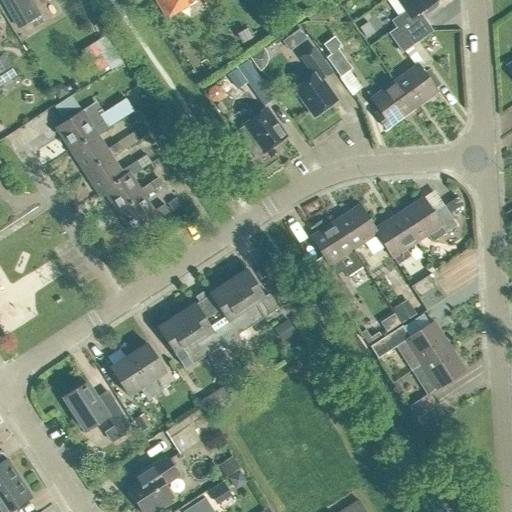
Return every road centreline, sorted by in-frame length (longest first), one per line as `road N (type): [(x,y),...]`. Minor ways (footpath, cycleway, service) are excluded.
road 1 (residential): [(120,302),(329,174),(480,158)]
road 2 (residential): [(495,343),(480,158)]
road 3 (residential): [(120,302),(22,151)]
road 4 (residential): [(506,511),(495,343)]
road 5 (residential): [(480,158),(474,0)]
road 6 (residential): [(81,511),(3,379)]
road 7 (residential): [(3,379),(120,302)]
